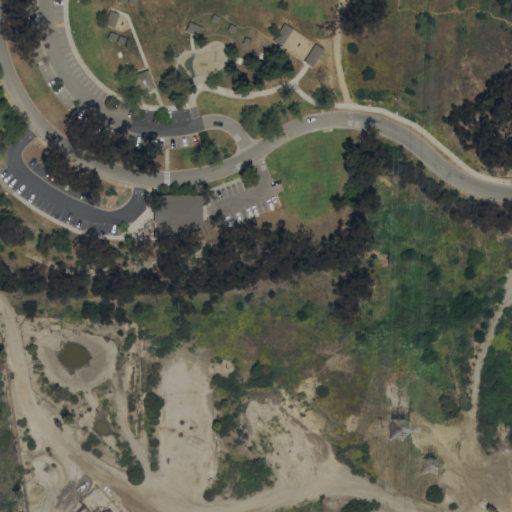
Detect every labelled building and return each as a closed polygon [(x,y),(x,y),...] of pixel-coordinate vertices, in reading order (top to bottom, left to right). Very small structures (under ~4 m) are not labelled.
[(111,11),(118,14),(112,28),(105,25),(111,11)] [(211,13),(209,21),(215,23),(218,16),(211,13)] [(202,26),(198,36),(183,31),(187,21),(202,26)] [(228,23),(226,30),(232,33),(235,26),(228,23)] [(322,49),(283,24),(271,41),(306,64),(310,67),(322,49)] [(109,32),(116,34),(113,41),(106,38),(109,32)] [(118,35),(124,37),(122,44),(115,41),(118,35)] [(243,36),(250,39),(248,46),(240,43),(243,36)] [(128,72),(146,65),(154,87),(136,94),(128,72)] [(200,194),(200,235),(154,234),(154,220),(152,220),(152,209),(154,209),(154,194),(200,194)]
